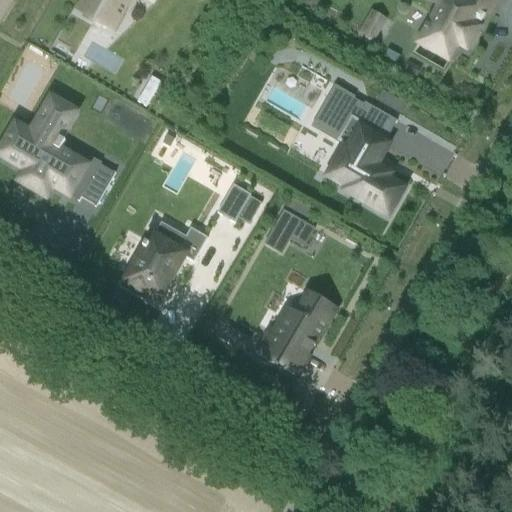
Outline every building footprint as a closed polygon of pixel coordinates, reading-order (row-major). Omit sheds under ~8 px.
[(83,0),(82,4),(80,7),(93,15),(96,16),(95,18),(93,21),(112,32),(126,7),(124,5),(123,5),(125,1),(125,0),(146,0),(148,1),(148,0),(83,0)] [(416,46),(418,47),(433,56),(436,57),(438,54),(448,60),(449,61),(457,48),(458,48),(465,53),(478,30),(477,29),(486,13),(483,11),(489,0),(442,0),(437,9),(438,9),(427,28),(425,26),(423,30),(425,31),(416,46)] [(378,30),(366,23),(359,35),(371,42),(378,30)] [(159,84),(151,79),(136,104),(145,109),(159,84)] [(329,98),(320,115),(321,116),(323,114),(332,119),(331,121),(332,122),(334,120),(337,122),(329,135),(342,143),(340,146),(342,147),(343,146),(349,150),(347,153),(343,151),(341,154),(342,155),(340,159),(338,158),(337,160),(339,161),(334,168),(333,168),(332,170),(333,170),(328,178),(347,189),(344,193),(346,194),(349,190),(365,199),(362,204),(386,217),(402,191),(385,181),(388,177),(384,175),(382,174),(382,173),(379,171),(378,172),(373,169),(375,165),(376,165),(377,163),(376,163),(380,156),(381,157),(382,155),(381,154),(383,150),(384,151),(386,147),(383,145),(384,143),(396,123),(364,104),(363,106),(353,100),(354,99),(334,87),(328,97),(329,98)] [(15,126),(0,152),(0,157),(7,162),(7,163),(8,164),(9,163),(11,164),(10,166),(12,166),(34,178),(31,184),(46,192),(49,187),(56,191),(57,190),(63,194),(64,192),(76,199),(78,200),(77,203),(78,204),(81,200),(94,207),(93,208),(95,209),(115,175),(113,174),(113,175),(99,167),(101,165),(99,164),(67,145),(63,143),(59,141),(67,127),(45,114),(43,113),(30,135),(15,126)] [(166,138),(161,146),(169,150),(173,142),(166,138)] [(232,187),(216,215),(234,225),(250,197),(232,187)] [(283,214),(264,246),(280,255),(289,241),(303,249),(314,230),(300,222),(299,223),(283,214)] [(144,251),(126,283),(129,284),(127,288),(144,298),(144,297),(146,294),(147,295),(157,301),(157,300),(181,258),(182,258),(193,265),(207,240),(190,230),(177,253),(152,238),(151,238),(146,247),(144,245),(142,250),(144,251)] [(256,349),(253,355),(254,355),(255,356),(255,355),(295,378),(308,356),(309,357),(314,347),(313,347),(334,311),(308,296),(296,317),(288,313),(275,335),(269,332),(269,331),(268,331),(268,330),(267,330),(264,335),(265,336),(257,350),(256,349)]
